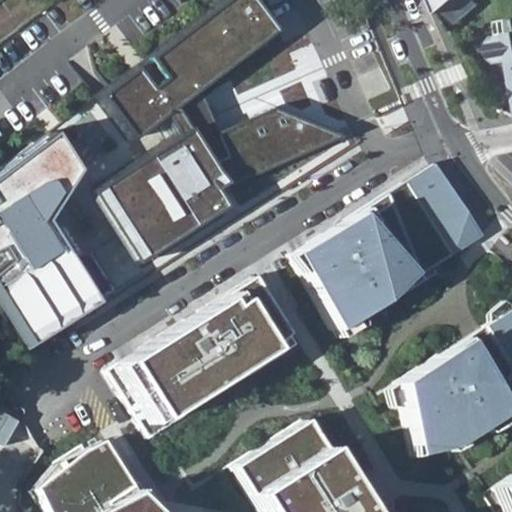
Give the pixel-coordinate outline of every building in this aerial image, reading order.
[(269,31),(245,0),(219,0),(91,96),(125,140),(158,115),(171,136),(89,187),(135,260),(218,208),(206,189),(214,184),(217,189),(225,185),(337,137),(282,114),(218,142),(191,90),(269,31)] [(434,0),(438,10),(449,0),(434,0)] [(449,0),(438,10),(449,28),(477,4),(474,0),(449,0)] [(511,15),(493,19),(496,35),(511,32),(511,15)] [(511,32),(496,35),(492,42),(495,55),(501,60),(511,57),(511,32)] [(85,173),(60,137),(0,180),(0,291),(38,341),(106,302),(88,263),(56,221),(85,173)] [(430,162),(283,255),(330,338),(347,347),(398,315),(423,282),(486,242),(430,162)] [(251,279),(101,367),(144,440),(294,352),(251,279)] [(511,309),(472,338),(511,391),(511,309)] [(511,391),(472,338),(388,387),(409,464),(439,463),(511,409),(511,391)] [(359,511),(306,424),(224,471),(250,511),(359,511)] [(50,466),(28,491),(41,511),(140,511),(98,444),(50,466)] [(511,511),(511,480),(489,496),(497,511),(511,511)]
